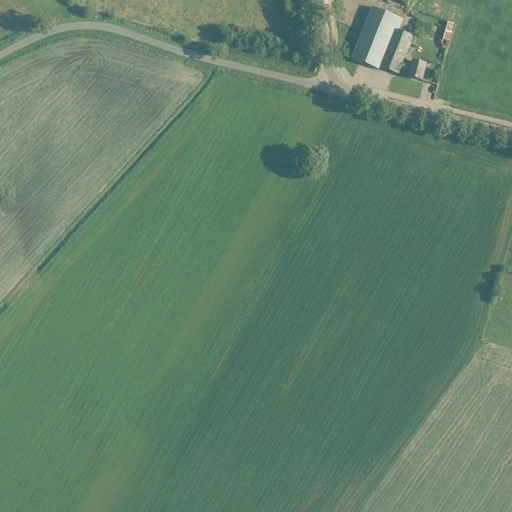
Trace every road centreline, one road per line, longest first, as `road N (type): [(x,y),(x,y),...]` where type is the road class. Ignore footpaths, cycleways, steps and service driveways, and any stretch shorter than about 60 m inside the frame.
road 1 (unclassified): [(0,59),(46,31),(82,25),(330,84)]
road 2 (tertiary): [(330,84),(511,133)]
